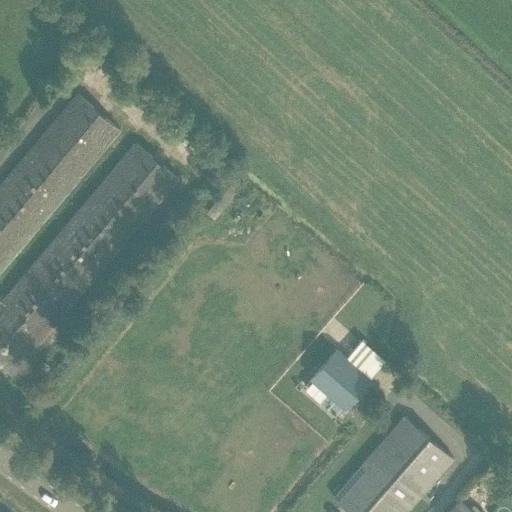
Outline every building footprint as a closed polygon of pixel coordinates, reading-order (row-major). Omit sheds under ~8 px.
[(0,298),(0,269),(118,128),(75,92),(0,182),(0,331),(28,355),(176,178),(132,141),(0,298)] [(172,295),(184,275),(172,268),(160,288),(172,295)] [(364,289),(350,310),(367,321),(381,300),(364,289)] [(328,334),(338,344),(348,335),(339,324),(328,334)] [(336,348),(309,379),(343,408),(370,377),(336,348)] [(333,496),(351,511),(404,511),(452,457),(402,415),(333,496)] [(473,511),(459,499),(447,511),(473,511)]
